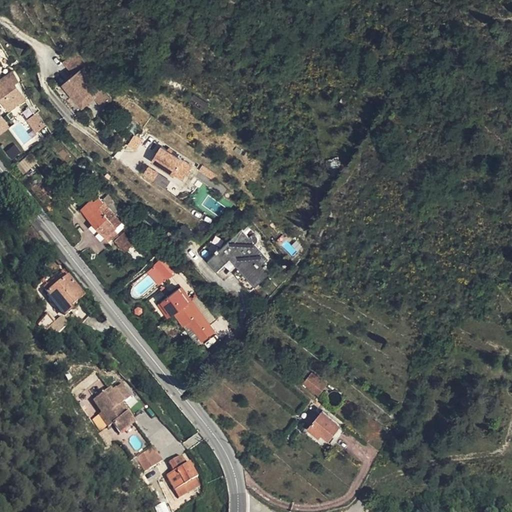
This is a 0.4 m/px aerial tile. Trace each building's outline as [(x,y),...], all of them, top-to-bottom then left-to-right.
[(62,67),(66,72),(76,64),(84,72),(85,71),(73,58),(62,67)] [(91,100),(96,106),(103,100),(83,74),(84,72),(76,64),(66,72),(73,80),(66,85),(82,107),(91,100)] [(0,80),(0,97),(9,110),(26,98),(16,84),(19,82),(12,72),(0,80)] [(0,97),(0,105),(5,113),(9,110),(0,97)] [(103,100),(96,106),(103,116),(111,110),(103,100)] [(1,116),(0,116),(0,134),(10,127),(1,116)] [(35,116),(28,124),(38,132),(45,124),(35,116)] [(135,136),(128,145),(135,150),(142,140),(135,136)] [(15,145),(6,152),(12,159),(21,152),(15,145)] [(161,148),(151,164),(174,178),(175,176),(183,181),(192,167),(161,148)] [(83,206),(110,233),(121,222),(118,219),(122,216),(105,200),(100,205),(93,197),(83,206)] [(342,205),(333,201),(328,215),(338,218),(342,205)] [(240,229),(210,257),(218,265),(230,255),(256,284),(270,272),(262,264),(268,259),(254,244),(257,240),(256,237),(252,235),(248,237),(240,229)] [(121,252),(131,248),(125,234),(115,238),(121,252)] [(167,277),(172,272),(164,263),(158,268),(167,277)] [(78,295),(83,292),(67,272),(64,265),(62,267),(66,273),(59,279),(56,274),(48,280),(49,281),(46,284),(65,310),(80,298),(78,295)] [(1,281),(4,285),(11,280),(8,276),(1,281)] [(180,289),(162,302),(172,316),(175,314),(191,303),(180,289)] [(84,300),(89,306),(94,303),(90,296),(84,300)] [(193,301),(191,303),(175,314),(183,326),(185,324),(189,322),(192,327),(203,342),(215,333),(193,301)] [(172,316),(162,302),(158,304),(168,318),(172,316)] [(67,318),(61,310),(54,316),(47,307),(37,315),(50,332),(67,318)] [(317,397),(327,384),(312,372),(302,384),(317,397)] [(113,421),(120,431),(126,427),(134,421),(118,404),(130,395),(121,383),(111,391),(109,388),(93,400),(102,411),(100,413),(109,425),(113,421)] [(315,412),(306,424),(311,428),(320,417),(315,412)] [(320,417),(311,428),(310,431),(319,439),(323,435),(330,441),(341,428),(322,414),(320,417)] [(142,452),(152,468),(163,461),(153,445),(142,452)] [(145,471),(152,468),(142,452),(137,455),(145,471)] [(185,487),(188,494),(201,488),(197,480),(195,480),(187,466),(181,457),(171,462),(176,471),(185,487)] [(190,464),(187,466),(195,480),(197,480),(198,478),(190,464)] [(168,475),(177,491),(185,487),(176,471),(168,475)] [(177,491),(179,496),(187,495),(188,494),(185,487),(177,491)] [(155,507),(157,511),(166,511),(163,503),(155,507)]
